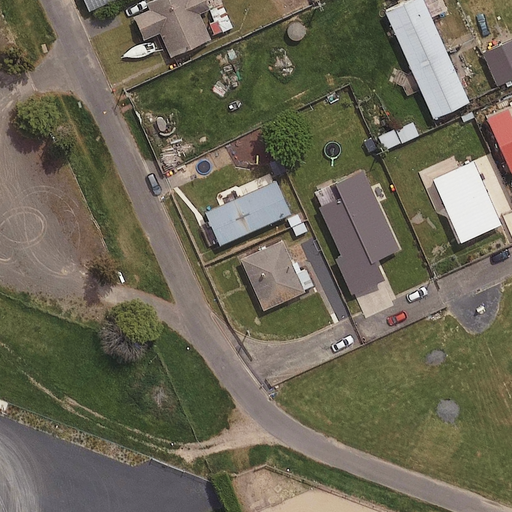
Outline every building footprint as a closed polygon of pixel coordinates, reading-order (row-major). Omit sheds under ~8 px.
[(148,0),(145,1),(148,9),(133,15),(142,37),(159,30),(169,53),(208,37),(196,11),(207,6),(204,0),(148,0)] [(479,76),(444,0),(400,0),(442,93),(479,76)] [(225,13),(205,21),(211,35),(231,27),(225,13)] [(511,84),(493,93),(511,136),(511,84)] [(393,128),(399,142),(418,134),(412,120),(393,128)] [(498,223),(471,160),(431,177),(458,240),(498,223)] [(395,250),(364,169),(312,188),(351,290),(380,279),(372,258),(395,250)] [(273,184),(258,190),(265,205),(280,199),(273,184)] [(290,262),(279,238),(239,256),(261,308),(312,286),(304,268),(301,270),(296,259),(290,262)]
